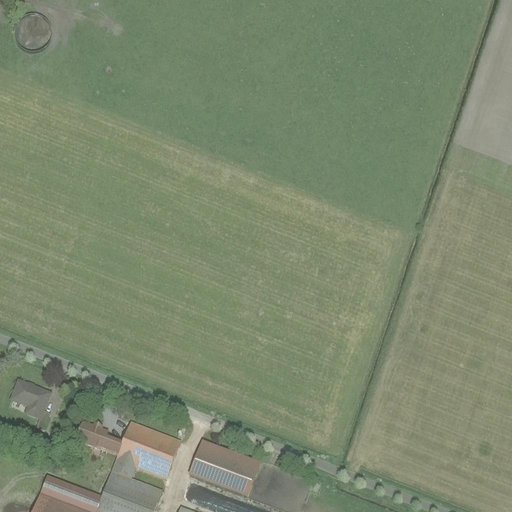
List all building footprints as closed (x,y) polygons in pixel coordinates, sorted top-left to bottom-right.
[(50,40),(50,37),(50,34),(49,30),(47,27),(45,25),(42,23),(39,21),(36,20),(32,20),(29,21),(26,21),(23,23),(20,25),(18,29),(17,31),(16,35),(16,39),(16,42),(17,44),(19,48),(21,50),(23,52),(26,53),(29,54),(33,55),(36,54),(40,53),(43,52),(46,49),(47,48),(49,44),(50,40)] [(40,424),(51,393),(16,382),(9,403),(31,410),(28,420),(40,424)] [(151,511),(160,489),(128,478),(132,466),(163,477),(174,445),(127,429),(119,450),(105,445),(108,438),(91,432),(85,448),(119,461),(112,478),(108,477),(95,511),(151,511)] [(193,472),(246,490),(252,472),(199,454),(193,472)] [(235,502),(235,511),(243,511),(243,502),(235,502)]
